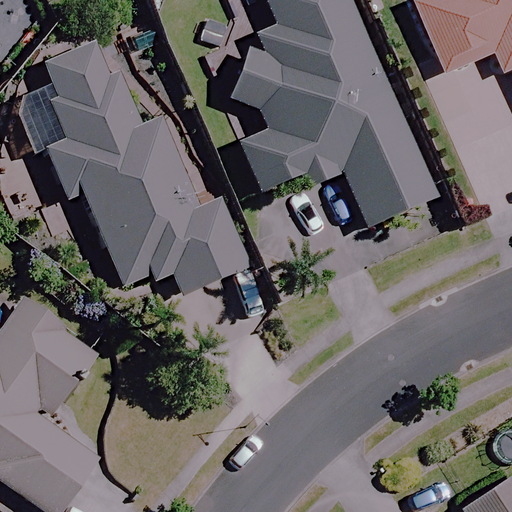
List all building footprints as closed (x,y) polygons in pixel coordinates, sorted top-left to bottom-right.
[(428,203),(338,0),(253,0),(268,33),(218,60),(254,140),(230,150),(258,213),(333,180),(357,235),(428,203)] [(511,0),(424,0),(403,9),(435,83),(484,62),(492,82),(506,76),(511,90),(511,0)] [(0,4),(0,60),(3,63),(30,28),(0,4)] [(90,49),(31,76),(62,144),(35,156),(58,207),(72,200),(115,297),(160,277),(173,304),(242,273),(212,206),(205,209),(166,122),(130,138),(90,49)] [(89,360),(0,297),(0,492),(27,511),(56,511),(90,464),(40,429),(89,360)] [(511,511),(511,495),(501,482),(464,511),(511,511)]
